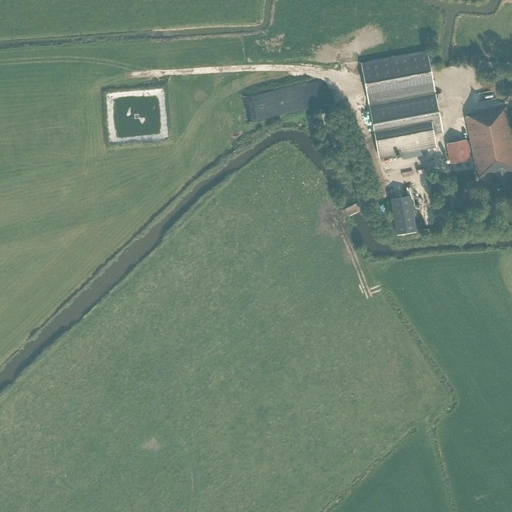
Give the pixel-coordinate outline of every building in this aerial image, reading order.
[(362,62),(367,93),(433,81),(428,51),(362,62)] [(442,133),(433,81),(367,93),(378,158),(434,148),(432,139),(435,139),(434,134),(442,133)] [(494,174),(496,183),(493,184),(495,195),(511,192),(511,188),(510,180),(509,181),(507,172),(511,170),(511,140),(505,107),(475,113),(475,115),(466,117),(477,177),(494,174)] [(446,144),(450,164),(468,160),(465,141),(446,144)] [(410,196),(391,199),(397,236),(416,232),(410,196)]
